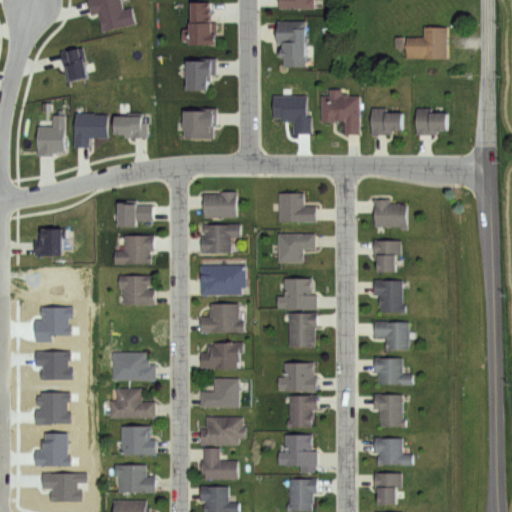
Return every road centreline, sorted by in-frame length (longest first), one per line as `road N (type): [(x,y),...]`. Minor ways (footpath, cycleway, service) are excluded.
road 1 (tertiary): [(498,511),(488,0)]
road 2 (residential): [(0,200),(195,164),(489,173)]
road 3 (residential): [(181,166),(179,511)]
road 4 (residential): [(345,166),(346,511)]
road 5 (residential): [(249,0),(251,164)]
road 6 (residential): [(0,128),(29,0)]
